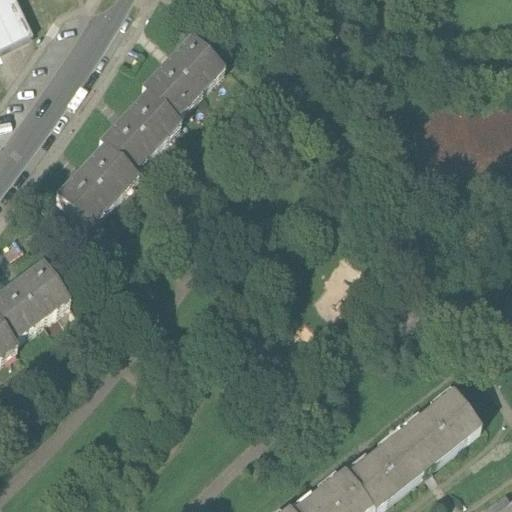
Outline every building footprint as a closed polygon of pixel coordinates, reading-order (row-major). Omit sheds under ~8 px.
[(0,0),(0,55),(32,40),(12,0),(0,0)] [(267,0),(293,10),(296,0),(267,0)] [(222,77),(190,47),(142,97),(146,101),(174,128),(222,77)] [(99,150),(104,154),(132,181),(178,132),(174,128),(146,101),(99,150)] [(136,185),(132,181),(104,154),(57,204),(89,235),(136,185)] [(69,307),(42,271),(0,302),(0,330),(13,348),(69,307)] [(0,330),(0,364),(16,353),(13,348),(0,330)] [(452,399),(347,482),(370,511),(384,511),(428,478),(481,436),(452,399)] [(344,479),(301,511),(370,511),(347,482),(344,479)] [(508,511),(511,509),(511,494),(504,499),(487,511),(508,511)]
